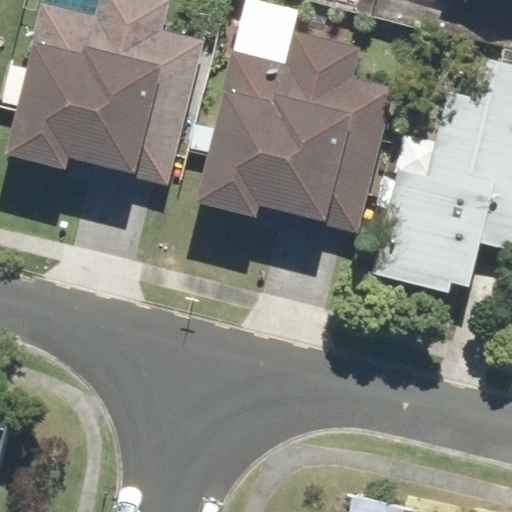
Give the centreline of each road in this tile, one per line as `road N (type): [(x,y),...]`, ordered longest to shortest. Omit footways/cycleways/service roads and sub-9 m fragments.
road 1 (residential): [(511,434),(203,361)]
road 2 (residential): [(203,361),(0,308)]
road 3 (residential): [(203,361),(165,511)]
